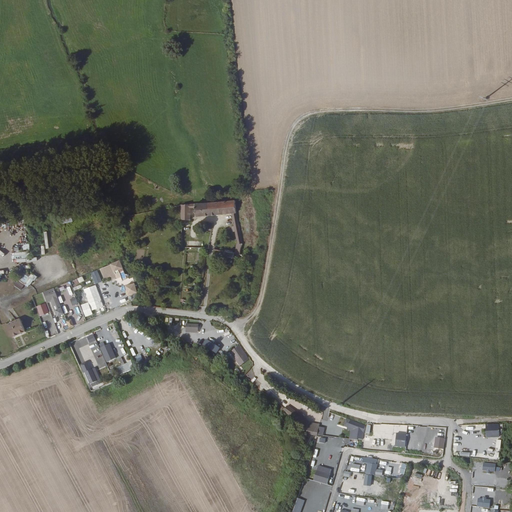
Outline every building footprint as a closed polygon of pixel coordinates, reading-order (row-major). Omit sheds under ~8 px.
[(206,202),(181,204),(180,246),(188,246),(188,207),(195,207),(197,215),(230,214),(236,241),(241,242),(232,201),(207,202),(206,202)] [(22,245),(23,250),(29,249),(28,243),(22,244),(22,241),(16,242),(16,245),(22,245)] [(14,260),(15,264),(25,263),(24,258),(26,258),(25,252),(19,252),(19,247),(12,248),(13,260),(14,260)] [(111,262),(98,267),(101,274),(114,269),(111,262)] [(91,272),(94,284),(101,282),(97,270),(91,272)] [(24,285),(29,288),(36,276),(31,273),(30,275),(23,271),(14,286),(21,290),(24,285)] [(75,285),(84,281),(81,277),(73,281),(75,285)] [(124,286),(127,296),(137,294),(134,283),(124,286)] [(83,289),(91,311),(103,307),(95,285),(83,289)] [(38,294),(40,299),(48,296),(46,290),(38,294)] [(35,307),(39,317),(49,313),(45,303),(35,307)] [(80,305),(85,318),(92,315),(88,303),(80,305)] [(21,331),(16,319),(2,325),(8,337),(21,331)] [(66,321),(69,329),(74,327),(71,319),(66,321)] [(185,323),(185,332),(198,333),(198,324),(185,323)] [(148,338),(145,344),(152,347),(154,341),(148,338)] [(217,353),(220,346),(205,340),(202,347),(217,353)] [(109,343),(99,347),(105,362),(115,358),(109,343)] [(91,345),(99,368),(102,367),(100,362),(102,361),(100,354),(99,354),(95,344),(91,345)] [(239,345),(229,352),(239,366),(249,359),(239,345)] [(129,349),(133,356),(139,353),(136,346),(129,349)] [(134,358),(138,364),(144,360),(139,354),(134,358)] [(98,380),(93,368),(93,369),(89,361),(88,361),(83,363),(82,364),(86,371),(92,384),(94,383),(94,385),(99,383),(97,380),(98,380)] [(133,363),(124,368),(126,373),(135,368),(133,363)] [(96,366),(93,368),(98,380),(97,380),(99,383),(102,381),(103,378),(96,366)] [(319,424),(310,422),(300,412),(294,411),(288,404),(283,409),(304,430),(306,430),(309,434),(323,436),(324,427),(319,426),(319,424)] [(365,427),(365,424),(347,419),(346,418),(343,427),(350,429),(349,439),(363,440),(364,431),(365,427)] [(485,424),(486,437),(502,437),(502,424),(485,424)] [(332,426),(330,433),(338,436),(340,429),(332,426)] [(405,447),(405,433),(395,433),(395,446),(405,447)] [(433,447),(433,454),(442,455),(443,438),(438,438),(437,447),(433,447)] [(483,457),(491,458),(492,450),(484,450),(483,457)] [(318,468),(321,460),(317,459),(319,455),(313,453),(309,465),(318,468)] [(376,459),(357,457),(356,466),(366,467),(366,466),(376,466),(376,459)] [(373,474),(374,466),(367,465),(366,473),(373,474)] [(360,494),(362,486),(355,485),(353,493),(360,494)] [(371,488),(370,495),(378,497),(379,489),(371,488)] [(290,511),(299,511),(303,500),(295,497),(290,511)]
